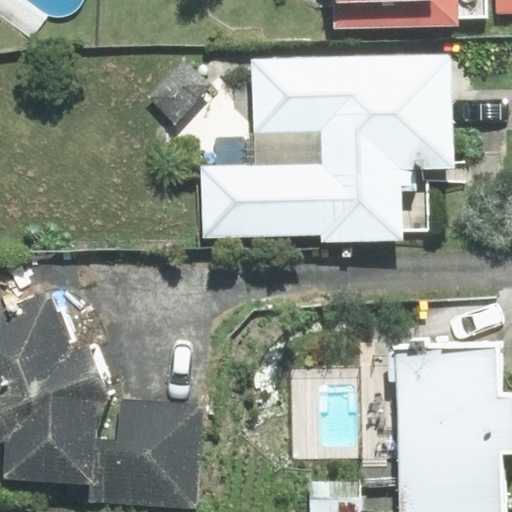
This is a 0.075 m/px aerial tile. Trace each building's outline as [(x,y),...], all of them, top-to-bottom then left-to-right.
[(342,0),(342,26),(467,28),(467,0),(342,0)] [(511,0),(497,0),(497,10),(511,10),(511,0)] [(209,162),(208,234),(411,239),(412,163),(464,164),(466,60),(260,56),(258,128),(328,130),(328,164),(209,162)] [(60,286),(0,307),(0,438),(17,432),(15,472),(88,476),(87,503),(202,509),(207,400),(128,396),(126,438),(107,437),(109,393),(128,383),(102,334),(86,342),(60,286)] [(511,444),(511,388),(510,389),(511,340),(406,340),(405,511),(509,511),(510,445),(511,444)] [(369,511),(370,481),(315,479),(313,511),(369,511)]
